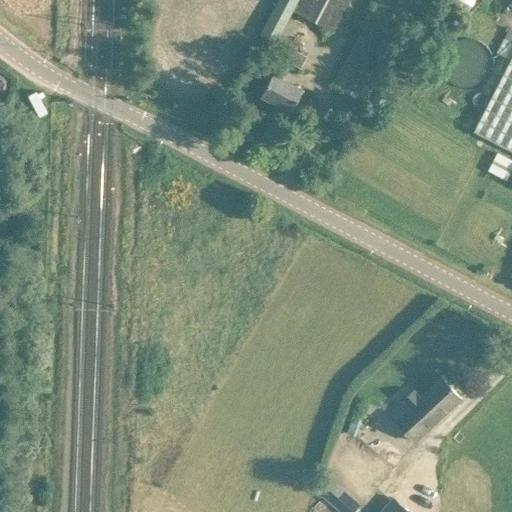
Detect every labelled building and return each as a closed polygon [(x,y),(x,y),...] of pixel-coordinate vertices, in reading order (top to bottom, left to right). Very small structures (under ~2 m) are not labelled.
[(277,0),(276,4),(260,35),(275,43),(292,11),(332,32),(348,0),(277,0)] [(377,0),(355,43),(333,84),(365,101),(418,0),(377,0)] [(291,46),(303,21),(290,15),(278,40),(291,46)] [(289,112),(301,89),(281,79),(290,63),(300,68),(306,56),(287,46),(272,74),(271,73),(259,96),(289,112)] [(511,58),(474,131),(511,150),(511,58)] [(416,441),(462,399),(443,378),(422,398),(415,391),(405,400),(406,400),(395,410),(401,417),(397,421),(416,441)] [(363,466),(372,473),(382,461),(372,454),(363,466)] [(334,480),(323,494),(342,511),(354,511),(361,504),(334,480)] [(410,511),(394,497),(380,511),(410,511)]
